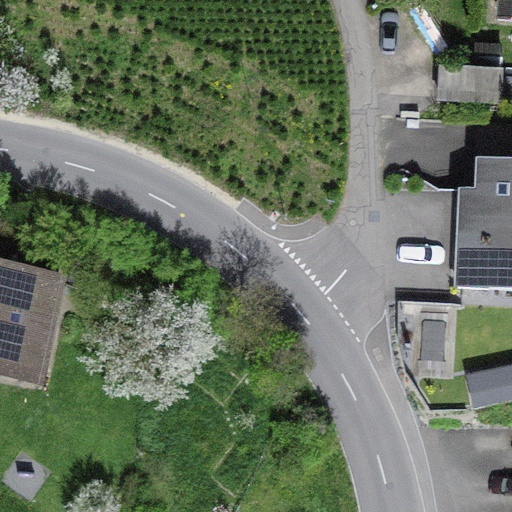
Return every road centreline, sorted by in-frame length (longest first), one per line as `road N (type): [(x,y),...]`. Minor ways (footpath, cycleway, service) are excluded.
road 1 (tertiary): [(0,149),(99,177),(197,226),(286,301),(325,355)]
road 2 (residential): [(325,355),(359,267),(365,180),(347,0)]
road 3 (tertiary): [(325,355),(375,461),(389,511)]
